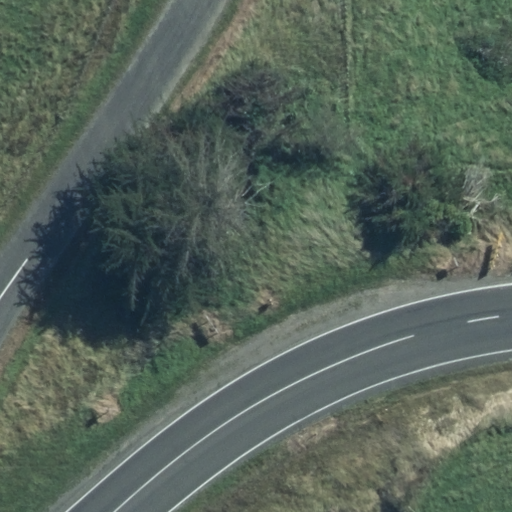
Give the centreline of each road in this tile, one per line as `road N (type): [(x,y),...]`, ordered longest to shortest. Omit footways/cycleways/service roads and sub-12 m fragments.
road 1 (tertiary): [(116,511),(212,433),(290,385),(440,328),(511,316)]
road 2 (residential): [(199,0),(0,299)]
